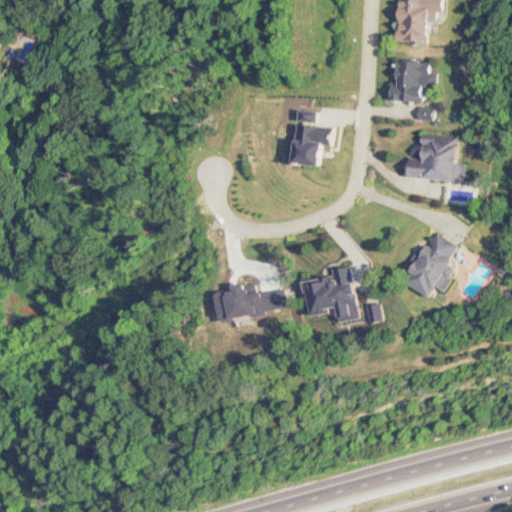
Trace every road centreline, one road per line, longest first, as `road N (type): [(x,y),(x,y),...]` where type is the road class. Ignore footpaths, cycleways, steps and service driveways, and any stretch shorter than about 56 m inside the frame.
road 1 (residential): [(211,169),(215,202),(248,230),(323,221),(347,199),(358,175),(369,0)]
road 2 (motorway): [(511,445),(264,511)]
